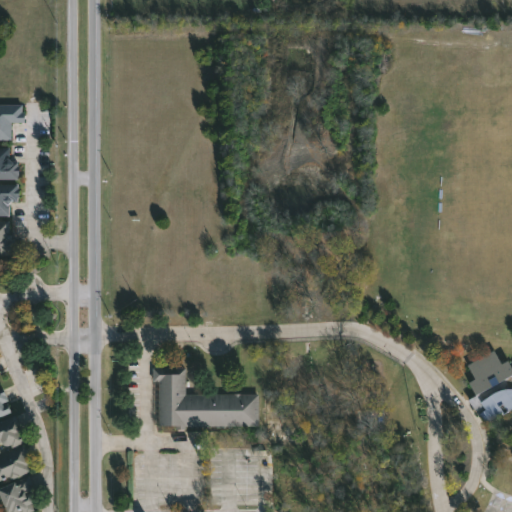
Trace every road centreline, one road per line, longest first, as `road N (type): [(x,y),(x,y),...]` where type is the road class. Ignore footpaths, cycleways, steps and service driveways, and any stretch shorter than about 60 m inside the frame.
road 1 (secondary): [(94,511),(91,0)]
road 2 (secondary): [(72,0),(73,511)]
road 3 (residential): [(0,331),(44,449),(48,511)]
